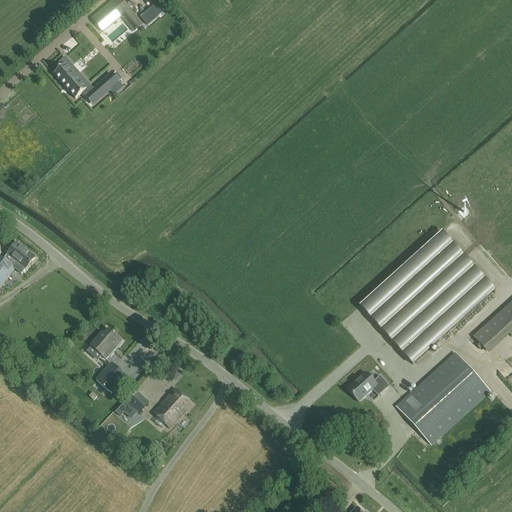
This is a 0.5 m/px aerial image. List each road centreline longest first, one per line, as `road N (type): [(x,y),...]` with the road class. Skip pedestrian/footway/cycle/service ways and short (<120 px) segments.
road 1 (tertiary): [(232,382),(0,213)]
road 2 (tertiary): [(394,511),(232,382)]
road 3 (unclassified): [(141,511),(232,382)]
